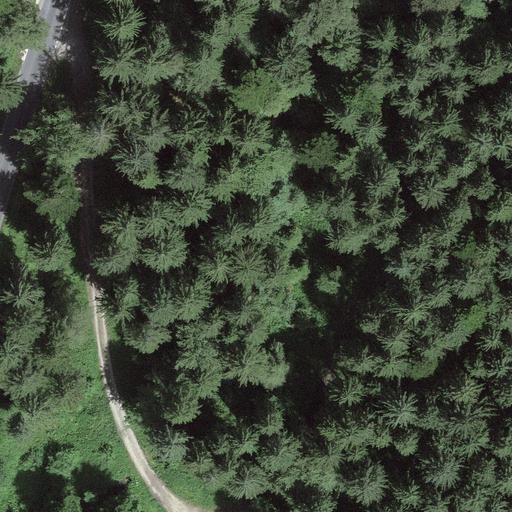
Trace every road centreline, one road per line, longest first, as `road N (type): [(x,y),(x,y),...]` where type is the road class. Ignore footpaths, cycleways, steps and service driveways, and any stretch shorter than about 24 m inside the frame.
road 1 (track): [(220,511),(297,446),(329,382),(345,320),(432,191),(511,136)]
road 2 (track): [(39,74),(57,108),(73,206),(79,403),(150,511)]
road 3 (tertiary): [(62,0),(0,191)]
